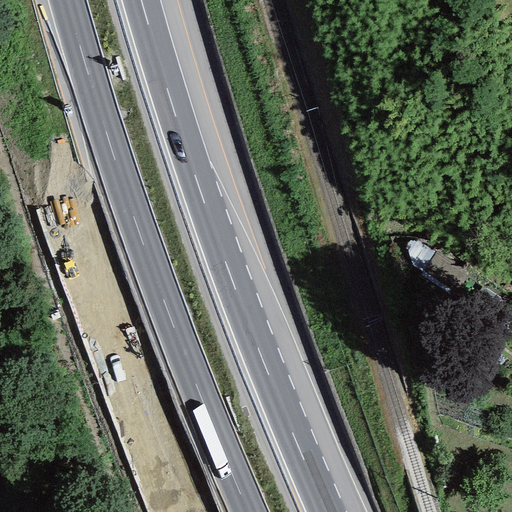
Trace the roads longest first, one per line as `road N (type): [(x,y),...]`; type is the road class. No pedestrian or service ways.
road 1 (motorway): [(326,511),(210,225),(139,0)]
road 2 (motorway): [(66,0),(153,278),(247,511)]
